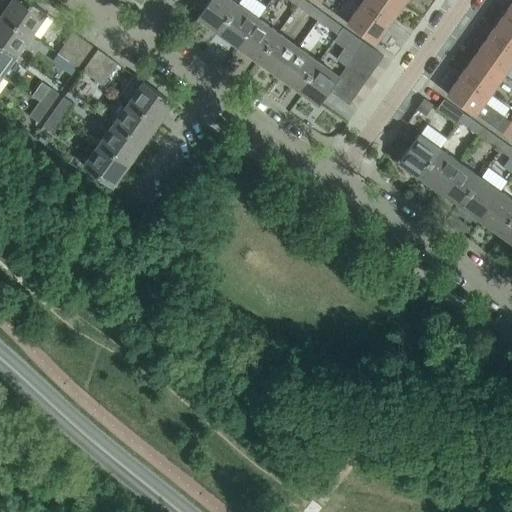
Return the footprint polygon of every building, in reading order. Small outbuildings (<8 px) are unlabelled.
[(47,12),(30,0),(3,0),(0,5),(4,10),(3,12),(32,32),(47,12)] [(217,31),(238,3),(234,0),(208,0),(197,16),(217,31)] [(323,12),(306,0),(302,0),(299,6),(318,19),(323,12)] [(390,21),(405,1),(403,0),(363,0),(362,2),(390,21)] [(375,42),(390,21),(362,2),(348,22),(375,42)] [(238,45),(258,17),(238,3),(217,31),(238,45)] [(511,16),(505,11),(491,32),(511,47),(511,16)] [(32,32),(3,12),(0,15),(0,41),(17,53),(32,32)] [(345,27),(323,12),(318,19),(339,35),(345,27)] [(258,60),(278,32),(258,17),(238,45),(258,60)] [(364,41),(345,27),(339,35),(359,48),(364,41)] [(67,58),(82,37),(73,31),(58,51),(67,58)] [(278,74),(299,46),(278,32),(258,60),(278,74)] [(511,61),(511,47),(491,32),(476,52),(504,72),(511,61)] [(78,65),(93,45),(82,37),(67,58),(78,65)] [(17,53),(0,41),(0,72),(2,74),(17,53)] [(383,55),(367,43),(364,41),(359,48),(357,51),(376,65),(383,55)] [(299,89),(319,61),(299,46),(278,74),(299,89)] [(92,76),(107,55),(98,48),(83,69),(92,76)] [(376,65),(357,51),(350,61),(369,75),(376,65)] [(504,72),(476,52),(462,73),(490,93),(504,72)] [(103,83),(117,62),(107,55),(92,76),(103,83)] [(329,89),(337,79),(339,75),(319,61),(299,89),(319,103),(323,99),(324,100),(330,92),(328,91),(329,89)] [(369,75),(350,61),(344,70),(363,83),(369,75)] [(363,83),(344,70),(339,75),(337,79),(356,93),(363,83)] [(490,93),(462,73),(447,93),(475,113),(490,93)] [(356,93),(337,79),(329,89),(349,103),(356,93)] [(157,122),(172,101),(143,81),(128,101),(157,122)] [(49,85),(39,99),(48,106),(59,91),(49,85)] [(64,95),(54,110),(63,117),(73,102),(64,95)] [(465,113),(443,98),(436,108),(458,123),(459,120),(465,113)] [(38,120),(48,106),(39,99),(29,114),(38,120)] [(143,143),(157,122),(128,101),(113,122),(143,143)] [(52,131),(63,117),(54,110),(43,125),(52,131)] [(484,127),(465,113),(459,120),(479,134),(484,127)] [(510,138),(511,134),(511,118),(502,132),(510,138)] [(128,164),(143,143),(113,122),(99,143),(128,164)] [(505,141),(484,127),(479,134),(499,149),(505,141)] [(419,175),(439,147),(419,132),(408,148),(406,147),(401,154),(402,155),(399,160),(419,175)] [(511,146),(505,141),(499,149),(511,157),(511,146)] [(113,184),(128,164),(99,143),(84,164),(113,184)] [(440,189),(460,161),(439,147),(419,175),(440,189)] [(460,204),(480,176),(460,161),(440,189),(460,204)] [(480,218),(500,190),(480,176),(460,204),(480,218)] [(501,233),(511,216),(511,198),(500,190),(480,218),(501,233)] [(511,216),(501,233),(511,241),(511,216)]
